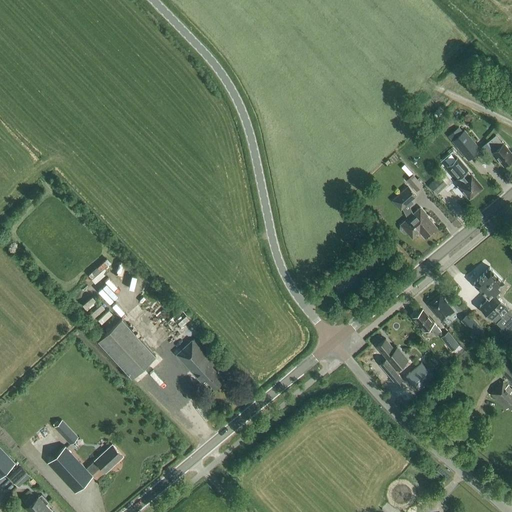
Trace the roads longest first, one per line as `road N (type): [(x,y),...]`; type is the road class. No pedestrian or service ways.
road 1 (unclassified): [(333,342),(285,279),(236,100),(208,57),(152,0)]
road 2 (tertiary): [(131,511),(333,342)]
road 3 (unclassified): [(507,511),(384,402),(333,342)]
road 4 (tertiary): [(333,342),(511,196)]
